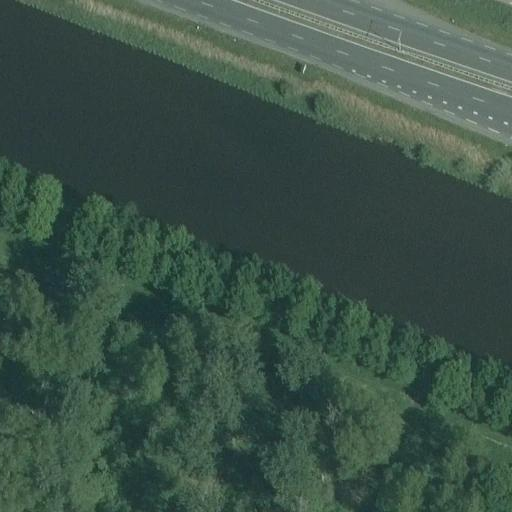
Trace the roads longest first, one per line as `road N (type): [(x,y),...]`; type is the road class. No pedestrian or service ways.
road 1 (trunk): [(194,0),(511,111)]
road 2 (trunk): [(511,68),(314,0)]
